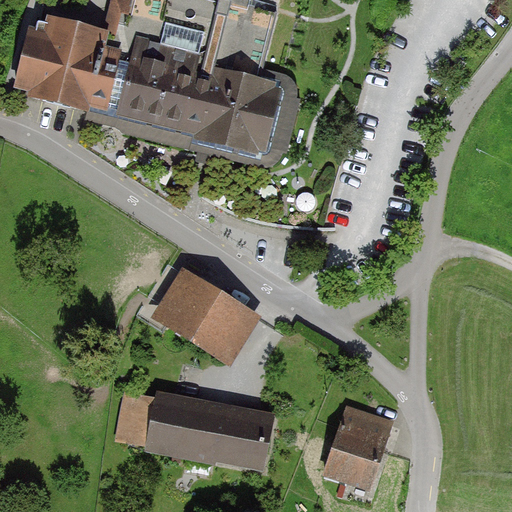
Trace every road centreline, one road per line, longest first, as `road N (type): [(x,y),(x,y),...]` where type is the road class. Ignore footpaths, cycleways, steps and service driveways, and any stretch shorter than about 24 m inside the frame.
road 1 (residential): [(326,326),(0,126)]
road 2 (residential): [(427,246),(452,135),(511,45)]
road 3 (residential): [(415,400),(427,246)]
road 4 (residential): [(427,246),(375,302),(326,326)]
